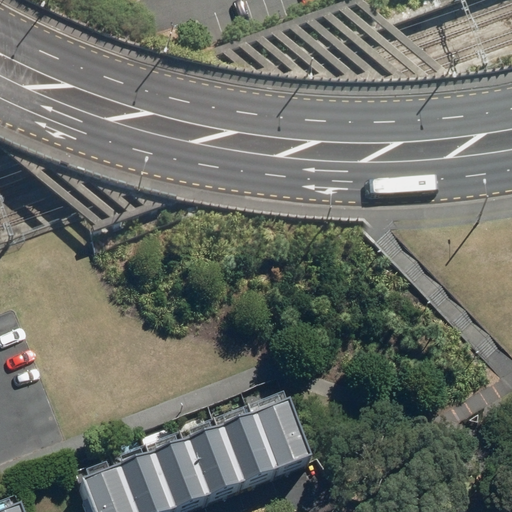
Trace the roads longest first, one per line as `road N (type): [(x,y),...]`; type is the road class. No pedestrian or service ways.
road 1 (primary): [(0,38),(100,87),(225,121),(358,133),(511,116)]
road 2 (primary): [(511,178),(413,190),(211,177),(98,149),(0,106)]
